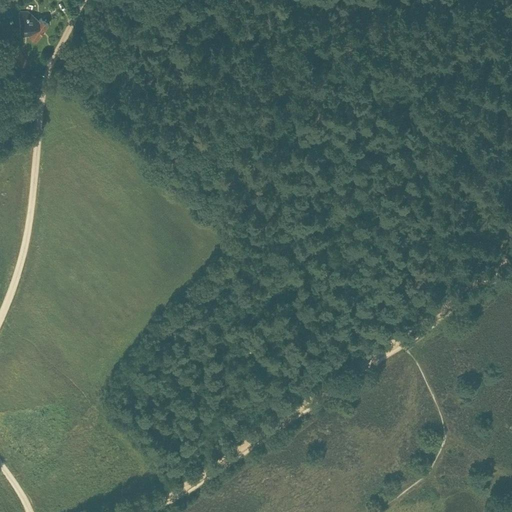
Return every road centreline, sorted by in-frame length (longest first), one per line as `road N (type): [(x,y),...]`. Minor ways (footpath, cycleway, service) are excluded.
road 1 (track): [(135,511),(177,498),(511,266)]
road 2 (track): [(0,323),(30,232),(44,78)]
road 3 (track): [(160,0),(98,73),(75,84),(44,78)]
